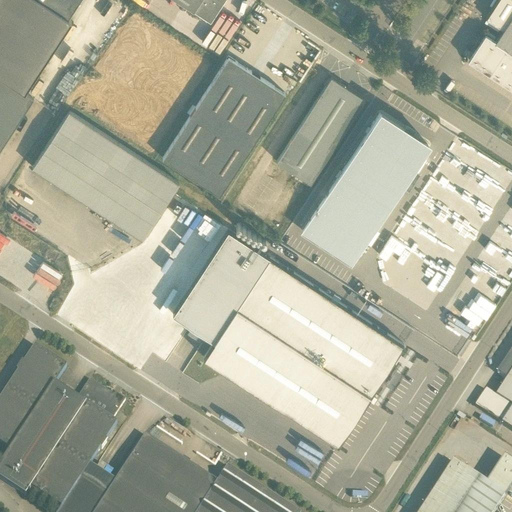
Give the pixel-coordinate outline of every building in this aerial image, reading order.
[(0,0),(0,57),(34,80),(72,22),(69,19),(81,0),(0,0)] [(225,0),(175,0),(211,23),(225,0)] [(486,35),(469,60),(511,87),(511,0),(498,0),(486,18),(503,29),(495,41),(486,35)] [(229,56),(163,157),(220,195),(286,93),(229,56)] [(0,57),(0,150),(34,98),(25,93),(34,80),(0,57)] [(331,76),(276,161),(310,183),(365,99),(331,76)] [(69,111),(33,167),(130,231),(104,272),(116,279),(179,182),(69,111)] [(303,231),(350,262),(427,144),(380,113),(303,231)] [(511,169),(452,135),(379,261),(382,263),(386,263),(385,283),(389,283),(405,292),(408,292),(410,288),(417,293),(418,291),(424,292),(439,300),(503,190),(503,197),(511,181),(511,169)] [(10,194),(17,196),(20,185),(13,182),(10,194)] [(229,229),(173,314),(191,326),(197,330),(199,331),(205,335),(214,341),(270,256),(229,229)] [(77,400),(66,393),(55,386),(67,367),(35,346),(24,364),(22,363),(17,371),(19,372),(0,400),(0,444),(1,445),(11,451),(6,459),(0,467),(0,479),(25,496),(31,488),(61,508),(62,509),(91,466),(90,465),(100,449),(102,450),(107,442),(106,442),(117,424),(112,421),(126,400),(117,394),(115,396),(90,380),(77,400)] [(511,351),(497,374),(507,380),(496,397),(511,407),(511,409),(502,425),(511,431),(511,351)] [(239,411),(243,402),(218,391),(214,400),(239,411)] [(294,511),(228,469),(219,483),(217,482),(217,483),(145,436),(116,482),(91,466),(62,509),(61,508),(58,511),(294,511)] [(495,511),(511,486),(511,463),(504,459),(487,486),(453,464),(421,511),(495,511)]
